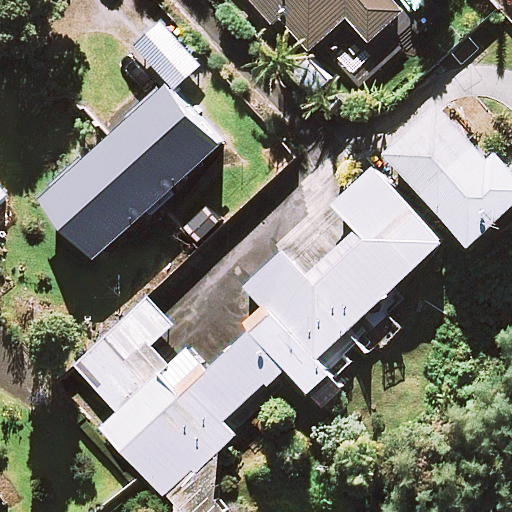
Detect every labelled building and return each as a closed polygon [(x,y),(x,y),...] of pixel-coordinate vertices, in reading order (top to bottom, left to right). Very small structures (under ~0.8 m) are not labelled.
[(267,0),(311,50),(321,42),(354,80),(383,55),(377,48),(406,22),(418,37),(443,15),(430,0),(267,0)] [(201,64),(165,26),(140,49),(177,87),(201,64)] [(223,146),(168,85),(45,196),(100,256),(223,146)] [(488,157),(440,105),(387,154),(471,244),(511,205),(511,169),(495,151),(488,157)] [(273,314),(214,368),(175,325),(150,298),(77,364),(120,411),(103,426),(181,511),(224,511),(229,508),(220,498),(220,451),(239,434),(226,420),(285,367),(314,399),(323,409),(350,385),(341,374),(354,362),(347,355),(361,342),(369,351),(377,344),(382,350),(406,329),(393,314),(380,300),(442,244),(373,168),(335,203),(367,239),(316,285),(285,251),(248,286),(273,314)]
